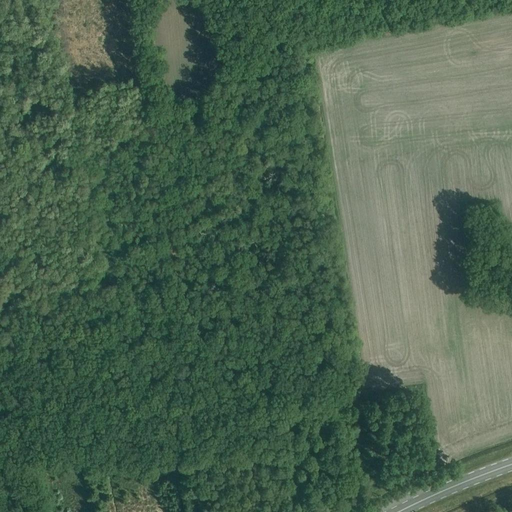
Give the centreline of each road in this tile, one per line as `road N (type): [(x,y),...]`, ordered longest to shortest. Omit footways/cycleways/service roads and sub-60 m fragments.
road 1 (track): [(359,0),(290,15),(239,84),(173,220),(137,268),(110,298),(12,355)]
road 2 (primary): [(400,511),(511,464)]
